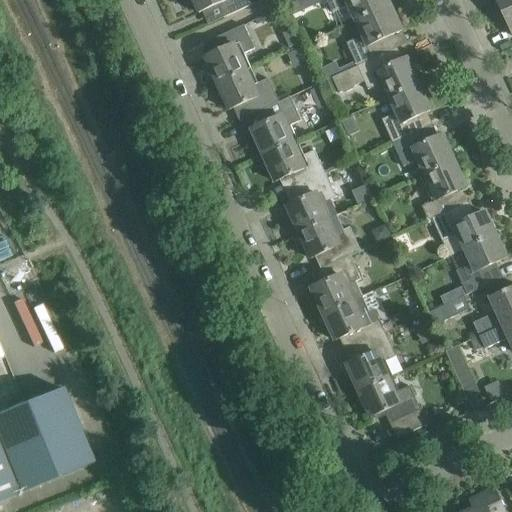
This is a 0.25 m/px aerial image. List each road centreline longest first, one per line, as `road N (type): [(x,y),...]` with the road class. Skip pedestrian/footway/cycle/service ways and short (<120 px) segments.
road 1 (residential): [(511,427),(384,485),(359,475),(136,0)]
road 2 (residential): [(511,127),(452,0)]
